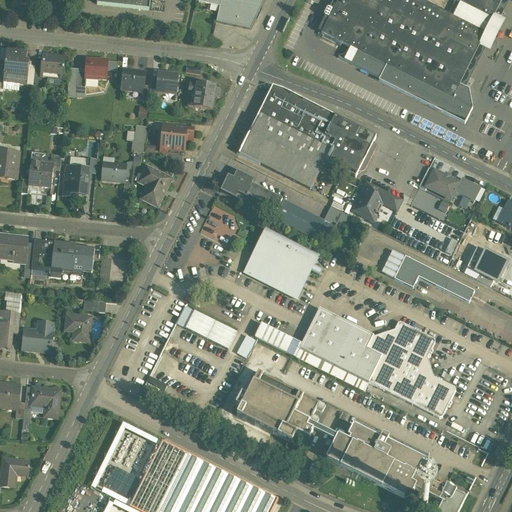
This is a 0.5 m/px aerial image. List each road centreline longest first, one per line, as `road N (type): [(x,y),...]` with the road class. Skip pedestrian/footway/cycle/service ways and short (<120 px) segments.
road 1 (residential): [(511,186),(252,66)]
road 2 (residential): [(88,392),(327,511)]
road 3 (residential): [(252,66),(0,30)]
road 4 (residential): [(163,240),(252,66)]
road 5 (residential): [(163,240),(0,217)]
road 6 (residential): [(94,379),(163,240)]
road 7 (residential): [(28,511),(88,392)]
